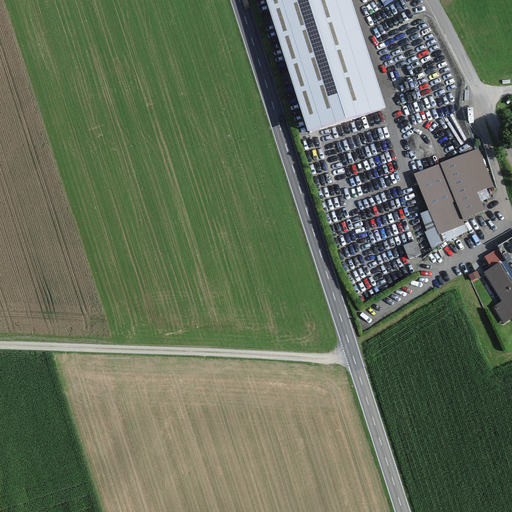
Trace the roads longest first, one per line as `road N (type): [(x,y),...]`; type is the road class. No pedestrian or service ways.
road 1 (primary): [(402,511),(238,0)]
road 2 (track): [(0,345),(327,357),(350,350)]
road 3 (unclassified): [(432,0),(511,154)]
